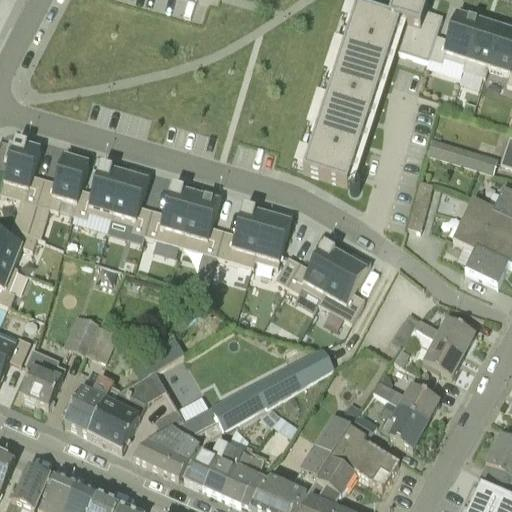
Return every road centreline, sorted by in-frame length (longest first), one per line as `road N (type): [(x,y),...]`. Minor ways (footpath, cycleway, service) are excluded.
road 1 (residential): [(511,326),(447,296),(381,246),(289,195),(0,116)]
road 2 (residential): [(191,511),(0,427)]
road 3 (residential): [(422,511),(511,341)]
